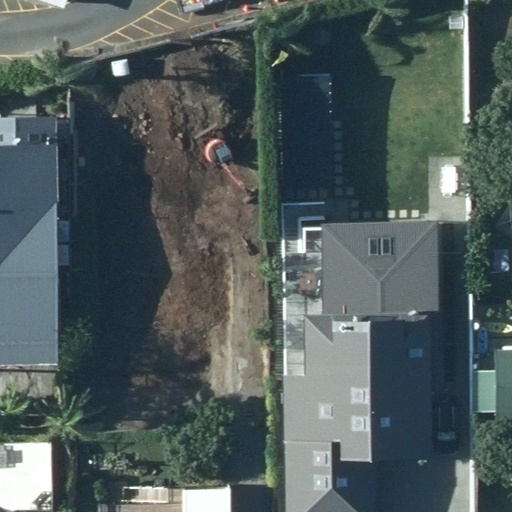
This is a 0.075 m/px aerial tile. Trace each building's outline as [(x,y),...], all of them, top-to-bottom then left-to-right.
[(328,78),(280,81),(289,189),(336,186),(328,78)] [(29,143),(0,142),(0,364),(57,364),(54,214),(30,214),(29,143)] [(282,378),(285,511),(378,511),(377,466),(442,464),(435,225),(316,229),(319,316),(302,316),(304,377),(282,378)] [(511,345),(511,339),(477,338),(477,418),(511,418),(511,407),(511,406),(511,345)] [(0,511),(15,511),(16,510),(52,509),(52,439),(0,439),(0,511)] [(99,511),(231,511),(231,487),(164,487),(164,504),(100,504),(99,511)]
